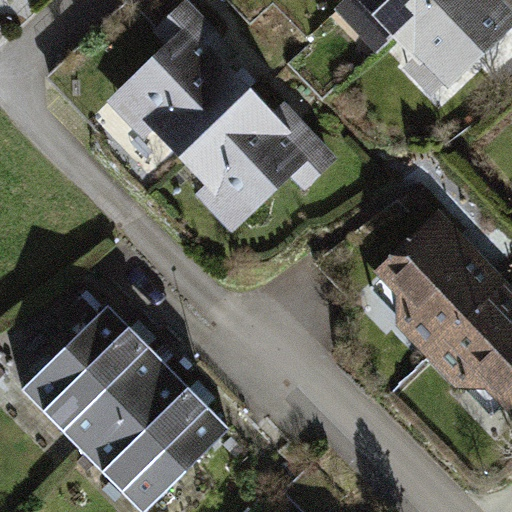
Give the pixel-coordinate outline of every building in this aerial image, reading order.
[(364,0),(396,34),(431,0),(364,0)] [(431,0),(396,34),(417,56),(425,49),(453,78),(509,24),(506,21),(511,15),(511,0),(503,0),(501,2),(498,0),(431,0)] [(175,46),(135,84),(161,112),(153,120),(184,153),(247,93),(208,52),(218,42),(186,8),(161,31),(175,46)] [(247,93),(184,153),(215,186),(224,178),(251,206),(291,167),(304,182),(329,158),(296,124),(286,135),(247,93)] [(440,223),(385,274),(402,292),(402,321),(432,352),(500,286),(440,223)] [(511,299),(500,286),(432,352),(460,382),(489,382),(507,401),(511,395),(511,299)] [(31,383),(92,443),(169,367),(109,307),(31,383)] [(169,367),(92,443),(151,505),(229,429),(169,367)] [(311,511),(334,490),(312,468),(289,491),(309,511),(311,511)]
